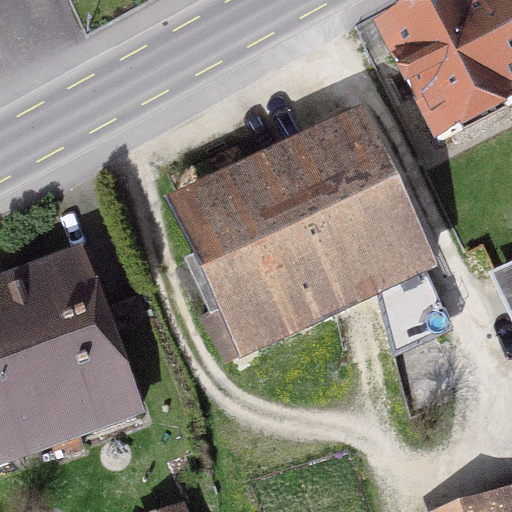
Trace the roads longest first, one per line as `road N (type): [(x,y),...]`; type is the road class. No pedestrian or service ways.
road 1 (track): [(360,451),(229,420),(202,381),(115,88)]
road 2 (track): [(489,437),(469,326),(433,214),(367,98),(293,0)]
road 3 (primary): [(288,0),(0,150)]
